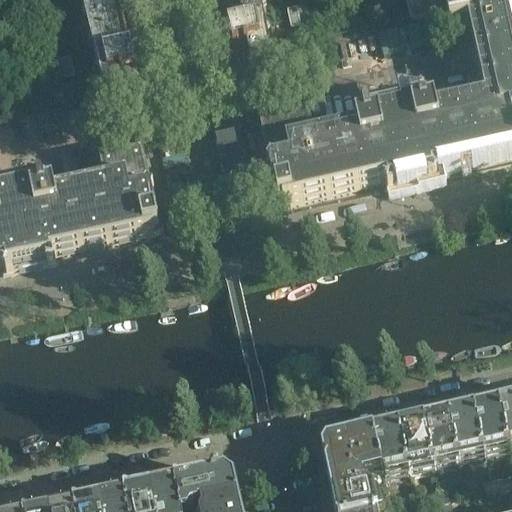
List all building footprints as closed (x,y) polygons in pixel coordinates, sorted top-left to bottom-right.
[(120,7),(118,0),(79,0),(83,15),(120,7)] [(267,29),(262,3),(261,0),(222,0),(225,11),(224,11),(224,12),(230,37),(267,29)] [(436,176),(511,159),(511,15),(509,3),(510,2),(507,0),(506,0),(506,1),(465,10),(466,12),(450,15),(447,16),(452,35),(471,31),(487,106),(432,118),(429,107),(362,122),(365,133),(310,145),(305,124),(262,133),(270,171),(268,174),(271,176),(277,205),(278,205),(279,210),(284,209),(284,210),(385,187),(387,195),(388,195),(389,196),(396,195),(396,193),(429,186),(429,188),(437,186),(436,184),(438,184),(436,176)] [(388,7),(386,0),(377,0),(376,0),(378,9),(388,7)] [(450,13),(447,0),(410,0),(415,20),(450,13)] [(133,59),(127,34),(127,33),(126,33),(120,7),(83,15),(96,68),(133,59)] [(55,22),(53,13),(44,16),(46,24),(55,22)] [(305,21),(303,13),(293,15),(295,23),(305,21)] [(307,30),(305,21),(295,23),(297,32),(307,30)] [(57,30),(55,22),(46,24),(48,32),(57,30)] [(278,80),(272,51),(267,29),(230,37),(235,56),(234,57),(241,85),(241,86),(242,86),(243,87),(278,80)] [(143,107),(137,78),(133,59),(96,68),(107,118),(134,112),(142,110),(142,109),(143,108),(143,107)] [(68,74),(66,66),(56,68),(58,76),(68,74)] [(70,83),(68,74),(58,76),(60,85),(70,83)] [(160,232),(154,203),(155,199),(152,197),(144,159),(100,169),(105,191),(49,203),(47,192),(0,202),(0,272),(4,272),(5,279),(7,279),(7,281),(15,279),(14,277),(56,268),(55,260),(156,238),(161,237),(160,232)] [(511,413),(501,415),(510,457),(511,456),(511,413)] [(510,457),(501,415),(476,421),(485,462),(510,457)] [(485,462),(476,421),(473,422),(471,420),(465,421),(464,424),(451,427),(460,468),(470,466),(473,469),(482,467),(485,462)] [(460,468),(451,427),(426,432),(435,473),(460,468)] [(435,473),(426,432),(423,433),(421,431),(415,432),(414,435),(402,437),(410,479),(418,477),(435,473)] [(410,479),(402,437),(376,443),(385,484),(387,484),(410,479)] [(390,511),(385,484),(376,443),(375,442),(375,441),(374,441),(373,441),(373,442),(373,444),(329,453),(328,454),(327,454),(325,456),(324,457),(324,459),(324,460),(324,461),(324,462),(334,511),(390,511)] [(231,502),(227,484),(217,478),(172,488),(171,488),(169,487),(168,487),(167,488),(167,489),(172,511),(190,511),(196,510),(231,502)] [(172,511),(167,489),(143,494),(146,511),(172,511)] [(146,511),(143,494),(122,499),(119,499),(118,498),(117,498),(118,500),(120,511),(146,511)] [(120,511),(118,500),(117,498),(117,499),(116,499),(116,500),(92,506),(93,511),(120,511)] [(232,511),(231,502),(196,510),(195,511),(232,511)]
